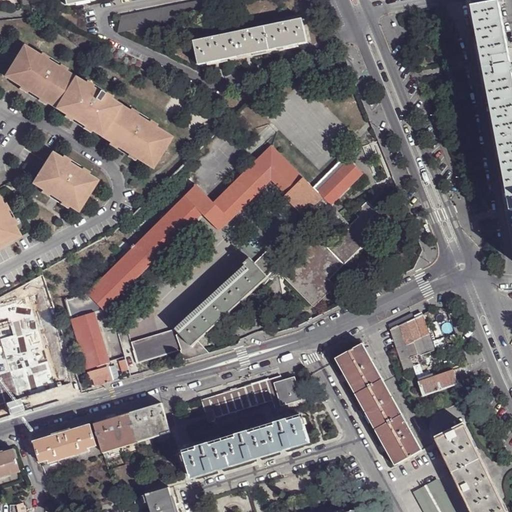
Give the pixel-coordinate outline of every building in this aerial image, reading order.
[(210,3),(202,2),(121,18),(118,35),(208,16),(210,3)] [(511,213),(511,212),(511,66),(511,63),(500,5),(472,10),(474,18),(476,32),(478,42),(481,57),(483,69),(509,201),(511,213)] [(307,45),(302,20),(193,43),(198,66),(307,45)] [(23,46),(4,77),(19,87),(26,91),(27,92),(29,89),(39,95),(37,98),(38,98),(45,103),(52,107),(56,100),(61,103),(57,110),(64,114),(71,119),(72,119),(74,117),(84,123),(82,126),(83,126),(90,130),(97,135),(101,128),(107,132),(103,138),(109,142),(116,146),(117,147),(119,144),(129,150),(127,153),(128,154),(135,158),(151,168),(158,156),(160,157),(164,150),(162,149),(170,137),(154,127),(147,123),(135,116),(128,111),(121,107),(117,114),(112,110),(116,104),(110,100),(102,95),(103,93),(98,90),(97,92),(90,88),(83,84),(79,81),(75,87),(67,83),(71,76),(65,72),(57,68),(46,60),(38,56),(23,46)] [(195,185),(132,248),(130,247),(130,248),(131,249),(119,261),(86,293),(64,300),(71,321),(72,321),(89,380),(92,379),(94,387),(113,381),(108,363),(110,362),(95,314),(104,311),(202,214),(219,232),(270,181),(284,195),(283,197),(302,216),(322,197),(330,205),(362,174),(344,156),(313,188),(270,146),(212,203),(195,185)] [(40,180),(36,187),(41,190),(49,194),(49,195),(51,192),(61,198),(59,201),(61,202),(68,206),(74,210),(78,203),(81,205),(84,199),(86,200),(89,194),(88,193),(91,187),(89,186),(93,179),(86,175),(79,171),(67,163),(60,159),(55,156),(51,163),(46,160),(36,177),(40,180)] [(275,253),(322,206),(345,229),(349,225),(330,205),(322,197),(302,216),(271,249),(275,253)] [(274,269),(281,275),(310,304),(310,303),(332,283),(329,280),(375,234),(369,228),(381,216),(366,202),(354,214),(357,218),(349,225),(345,229),(326,248),(311,233),(283,261),(275,253),(271,249),(254,266),(248,259),(242,265),(243,267),(174,330),(177,334),(175,337),(180,351),(185,360),(199,356),(191,348),(197,342),(267,279),(265,278),(274,269)] [(0,244),(5,241),(4,239),(10,235),(6,227),(2,220),(0,215),(0,244)] [(117,259),(119,261),(131,249),(130,248),(129,247),(117,259)] [(0,403),(60,385),(31,297),(0,307),(0,403)] [(447,307),(430,311),(436,337),(453,333),(447,307)] [(410,321),(390,330),(400,361),(410,358),(419,354),(420,356),(435,350),(423,315),(410,321)] [(177,334),(174,330),(131,343),(133,351),(133,355),(136,365),(180,351),(175,337),(177,334)] [(191,348),(199,356),(208,353),(197,342),(191,348)] [(398,464),(422,450),(363,344),(339,357),(369,414),(398,464)] [(404,371),(414,368),(410,358),(400,361),(404,371)] [(423,397),(458,384),(454,370),(419,382),(423,397)] [(295,378),(282,381),(281,377),(201,400),(205,412),(212,410),(205,413),(208,423),(216,421),(215,418),(272,401),(274,409),(302,401),(295,378)] [(93,423),(103,453),(170,433),(161,403),(144,408),(104,420),(93,423)] [(265,420),(264,413),(215,428),(217,435),(265,420)] [(236,434),(237,437),(211,445),(210,442),(197,446),(198,449),(185,453),(192,476),(309,440),(302,417),(289,421),(288,418),(275,422),(276,425),(250,433),(249,430),(236,434)] [(63,432),(58,434),(52,435),(35,441),(42,462),(50,460),(51,463),(91,450),(90,447),(98,444),(92,423),(67,431),(63,432)] [(507,511),(465,425),(456,429),(455,427),(444,432),(445,435),(437,439),(444,454),(447,453),(451,463),(449,464),(456,479),(459,478),(469,499),(467,500),(472,511),(507,511)] [(0,475),(19,470),(12,448),(0,451),(0,475)] [(455,511),(437,479),(415,492),(425,511),(455,511)] [(176,511),(169,487),(146,493),(151,511),(176,511)]
